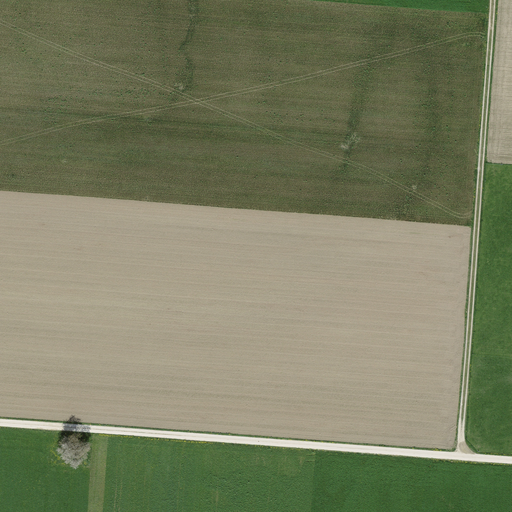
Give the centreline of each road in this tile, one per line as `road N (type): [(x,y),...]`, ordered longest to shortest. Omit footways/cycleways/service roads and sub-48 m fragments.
road 1 (track): [(462,454),(0,423)]
road 2 (track): [(491,0),(462,454)]
